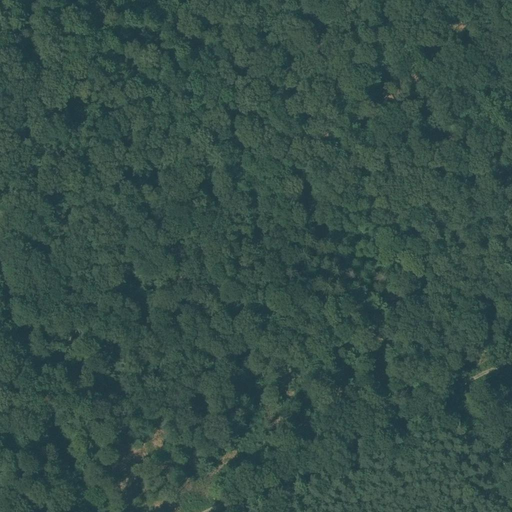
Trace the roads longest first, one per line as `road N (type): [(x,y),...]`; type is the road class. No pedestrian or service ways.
road 1 (track): [(0,136),(131,171),(202,170),(238,160),(511,9)]
road 2 (track): [(207,511),(511,359)]
road 3 (track): [(0,294),(73,511)]
